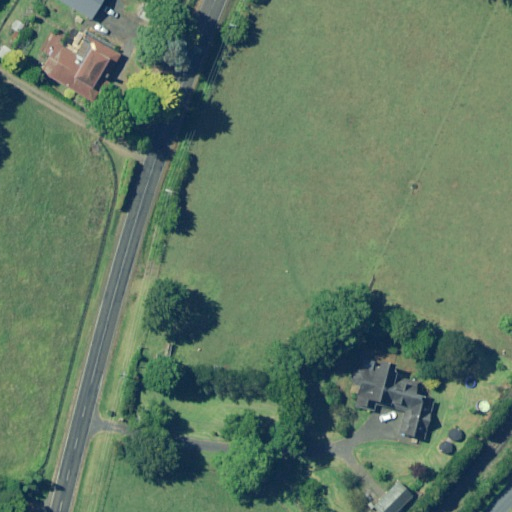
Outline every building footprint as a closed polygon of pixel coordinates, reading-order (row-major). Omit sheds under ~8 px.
[(56,0),(88,19),(99,0),(56,0)] [(13,19),(9,27),(13,29),(8,39),(14,42),(24,25),(13,19)] [(120,51),(86,30),(83,35),(69,27),(59,43),(55,41),(37,71),(94,106),(108,84),(102,80),(120,51)] [(2,43),(0,45),(0,57),(6,61),(13,51),(2,43)] [(422,440),(431,395),(417,392),(419,381),(392,376),(393,370),(390,369),(391,363),(375,360),(371,382),(359,365),(348,373),(363,395),(367,393),(365,402),(396,408),(396,410),(406,412),(403,428),(406,428),(404,436),(422,440)] [(396,481),(371,505),(377,511),(395,511),(411,497),(396,481)]
